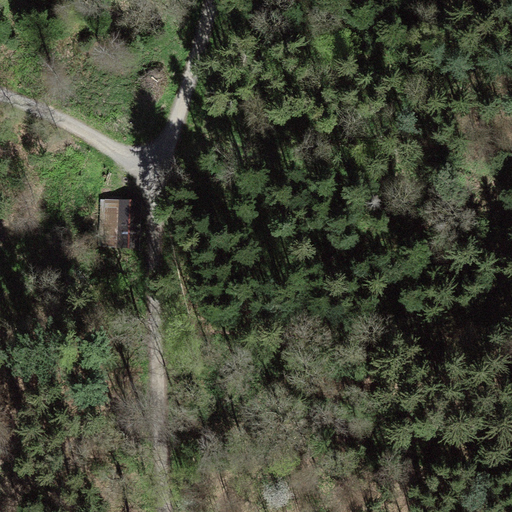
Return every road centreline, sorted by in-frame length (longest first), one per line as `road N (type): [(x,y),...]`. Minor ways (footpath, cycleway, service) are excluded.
road 1 (track): [(210,0),(159,170),(144,261),(167,511)]
road 2 (track): [(0,100),(159,170)]
